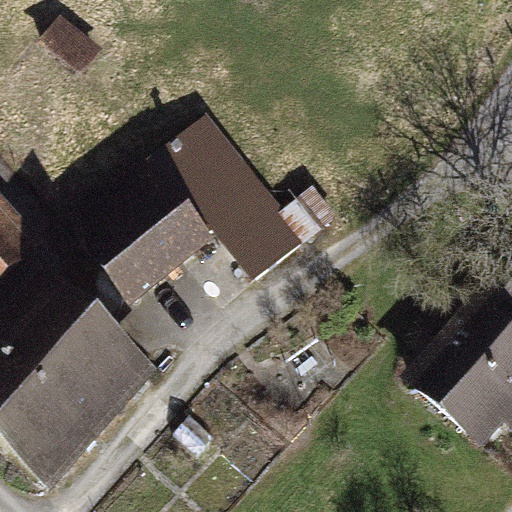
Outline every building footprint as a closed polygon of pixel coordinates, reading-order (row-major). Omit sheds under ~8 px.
[(96,51),(62,26),(45,50),(79,75),(96,51)] [(198,127),(78,234),(130,301),(215,231),(257,279),(301,243),(216,139),(198,127)] [(0,279),(24,258),(0,230),(0,279)] [(476,312),(412,385),(480,444),(511,407),(511,340),(495,326),(507,313),(511,317),(511,287),(492,270),(464,302),(476,312)] [(0,438),(92,336),(43,292),(0,339),(0,438)] [(92,336),(0,438),(0,445),(46,486),(141,381),(92,336)]
